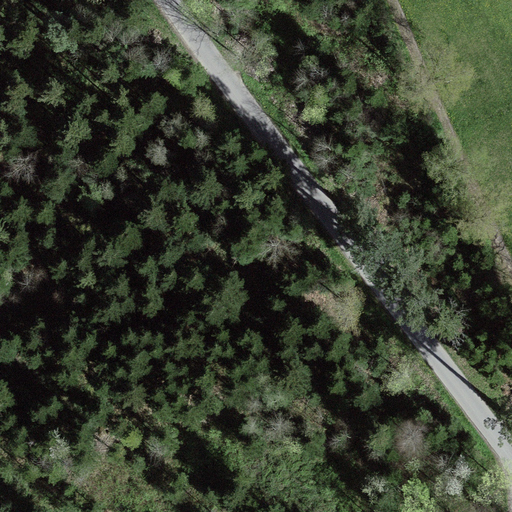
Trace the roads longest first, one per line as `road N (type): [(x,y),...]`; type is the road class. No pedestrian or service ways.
road 1 (tertiary): [(168,0),(511,454)]
road 2 (track): [(511,268),(396,0)]
